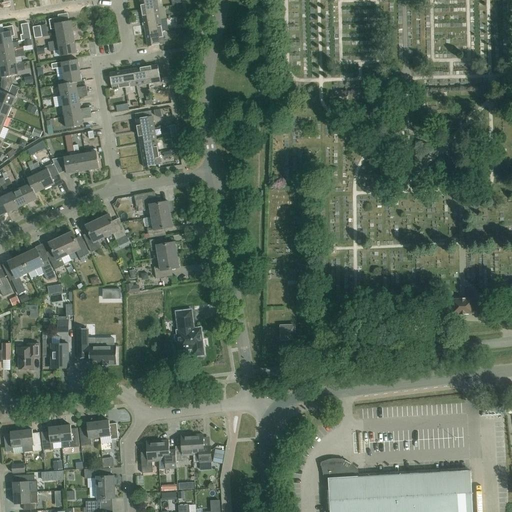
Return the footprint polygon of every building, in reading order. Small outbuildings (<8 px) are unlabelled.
[(139,0),(141,11),(158,8),(156,0),(139,0)] [(160,20),(158,8),(141,11),(143,23),(160,20)] [(184,24),(183,17),(175,18),(176,26),(184,24)] [(56,35),(73,32),(71,21),(59,23),(58,18),(49,20),(50,30),(55,29),(56,35)] [(145,35),(162,32),(160,20),(143,23),(145,35)] [(31,39),(28,24),(21,25),(23,35),(20,35),(21,41),(24,41),(31,39)] [(42,37),(40,26),(33,27),(34,39),(42,37)] [(0,44),(12,43),(11,37),(14,36),(13,27),(3,28),(4,33),(0,33),(0,44)] [(75,43),(73,32),(56,35),(57,41),(47,43),(48,47),(75,43)] [(162,32),(145,35),(147,47),(164,44),(162,32)] [(12,43),(0,44),(0,55),(24,52),(23,47),(13,49),(12,43)] [(76,54),(75,43),(48,47),(49,52),(59,50),(60,57),(76,54)] [(24,52),(0,55),(0,66),(16,64),(15,58),(25,56),(24,52)] [(63,74),(79,71),(77,60),(51,64),(52,69),(62,68),(63,74)] [(5,77),(6,85),(12,85),(10,76),(18,75),(17,71),(24,70),(23,63),(19,63),(16,64),(0,66),(0,70),(1,78),(5,77)] [(157,65),(145,67),(148,84),(160,82),(157,65)] [(133,69),(136,86),(148,84),(145,67),(133,69)] [(124,88),(136,86),(133,69),(121,71),(124,88)] [(81,82),(79,71),(63,74),(64,80),(54,81),(55,86),(59,86),(59,85),(75,82),(75,83),(81,82)] [(124,88),(121,71),(109,73),(112,90),(124,88)] [(59,85),(59,86),(61,96),(87,91),(86,86),(76,88),(75,83),(75,82),(59,85)] [(0,102),(11,107),(15,97),(19,88),(12,85),(6,85),(4,92),(0,90),(0,102)] [(61,96),(63,107),(79,104),(78,98),(88,96),(87,91),(61,96)] [(0,114),(7,117),(11,107),(0,102),(0,114)] [(63,107),(64,117),(91,113),(90,108),(80,109),(79,104),(63,107)] [(91,113),(64,117),(66,128),(83,125),(82,119),(92,118),(91,113)] [(135,119),(137,131),(154,129),(152,116),(135,119)] [(42,131),(34,128),(32,134),(40,138),(42,131)] [(137,131),(139,143),(156,141),(154,129),(137,131)] [(139,143),(142,155),(158,153),(156,141),(139,143)] [(78,172),(88,170),(85,154),(79,155),(78,145),(73,146),(74,153),(78,172)] [(85,154),(88,170),(99,168),(96,149),(91,150),(91,153),(85,154)] [(58,174),(66,171),(66,174),(78,172),(74,153),(69,154),(70,156),(51,160),(53,163),(58,174)] [(158,153),(142,155),(144,167),(160,165),(158,153)] [(17,173),(24,169),(20,160),(13,164),(17,173)] [(58,174),(53,163),(46,167),(47,169),(42,172),(37,163),(33,165),(36,171),(44,189),(54,184),(51,178),(58,174)] [(36,171),(33,165),(29,167),(33,176),(28,178),(27,178),(35,194),(35,193),(44,189),(36,171)] [(26,186),(20,188),(27,204),(37,199),(35,193),(35,194),(27,178),(28,178),(25,172),(20,173),(22,177),(21,177),(26,186)] [(17,208),(27,204),(20,188),(15,191),(9,178),(5,180),(17,208)] [(0,196),(8,213),(17,208),(5,180),(4,180),(6,184),(2,186),(6,195),(1,197),(0,195),(0,196)] [(150,210),(151,218),(170,214),(168,202),(156,204),(155,197),(135,201),(136,207),(138,206),(139,212),(150,210)] [(170,214),(151,218),(153,226),(147,227),(148,234),(144,234),(145,239),(162,236),(161,229),(172,227),(170,214)] [(109,215),(97,220),(105,237),(113,234),(116,241),(127,236),(121,223),(119,219),(112,222),(109,215)] [(98,241),(105,237),(97,220),(85,226),(89,233),(83,236),(91,253),(101,248),(98,241)] [(138,235),(134,230),(128,236),(132,241),(138,235)] [(72,232),(60,237),(68,254),(76,251),(79,258),(89,254),(83,240),(77,243),(72,232)] [(68,254),(60,237),(49,243),(54,254),(48,256),(54,270),(64,265),(61,258),(68,254)] [(158,258),(177,255),(175,242),(163,244),(162,238),(149,240),(151,251),(157,250),(158,258)] [(36,249),(20,256),(28,272),(41,267),(47,281),(55,277),(45,254),(39,256),(36,249)] [(177,255),(158,258),(160,266),(154,267),(156,279),(168,277),(167,270),(179,268),(177,255)] [(19,277),(28,272),(20,256),(8,262),(12,269),(8,271),(18,294),(26,291),(19,277)] [(0,288),(4,296),(12,292),(5,276),(0,278),(0,288)] [(133,286),(133,283),(126,284),(127,294),(139,292),(139,285),(133,286)] [(65,284),(52,287),(54,295),(67,292),(65,284)] [(29,300),(27,294),(19,298),(21,303),(29,300)] [(467,300),(467,299),(457,299),(457,300),(452,300),(452,313),(457,313),(457,314),(468,314),(468,313),(473,313),(473,300),(467,300)] [(194,329),(191,310),(176,312),(178,325),(179,325),(179,330),(177,331),(179,351),(192,349),(193,357),(204,356),(201,328),(194,329)] [(60,321),(58,321),(58,332),(69,332),(69,321),(60,321)] [(295,339),(294,326),(281,327),(281,339),(295,339)] [(87,329),(77,329),(77,345),(86,345),(86,356),(89,356),(89,364),(98,364),(98,366),(107,366),(107,364),(116,364),(116,347),(94,347),(94,338),(87,338),(87,329)] [(10,360),(10,344),(2,344),(2,351),(0,350),(0,369),(1,369),(1,360),(10,360)] [(40,357),(39,344),(27,344),(27,348),(17,348),(17,355),(18,355),(19,369),(33,369),(33,357),(40,357)] [(68,368),(68,344),(50,344),(51,368),(68,368)] [(98,422),(99,437),(110,436),(111,440),(118,439),(116,424),(109,424),(109,420),(98,422)] [(81,446),(91,445),(91,438),(99,437),(98,422),(87,423),(88,437),(83,437),(83,441),(81,442),(81,446)] [(59,426),(61,442),(62,449),(79,447),(77,428),(71,429),(70,425),(59,426)] [(60,442),(61,442),(59,426),(48,428),(49,432),(41,433),(43,451),(61,448),(60,442)] [(32,430),(21,431),(23,446),(24,453),(41,451),(39,433),(33,433),(32,430)] [(13,448),(23,446),(21,431),(10,432),(10,435),(4,435),(6,452),(13,451),(13,448)] [(192,435),(193,455),(199,455),(200,463),(211,462),(210,446),(204,447),(203,434),(192,435)] [(186,456),(193,455),(192,435),(180,436),(181,448),(175,449),(175,453),(176,461),(187,460),(186,456)] [(158,461),(157,441),(146,442),(147,454),(141,455),(142,473),(153,473),(152,462),(158,461)] [(176,461),(175,453),(169,453),(168,441),(157,441),(158,461),(165,461),(165,466),(165,469),(176,469),(176,465),(176,461)] [(214,454),(213,462),(222,463),(223,455),(214,454)] [(338,462),(336,461),(333,462),(331,462),(328,463),(326,463),(323,465),(327,480),(329,480),(331,511),(330,511),(472,511),(472,488),(470,472),(357,478),(357,473),(355,471),(353,469),(351,467),(344,463),(343,463),(341,462),(338,462)] [(25,473),(24,464),(12,465),(12,473),(25,473)] [(97,487),(97,488),(114,487),(114,476),(104,476),(103,469),(93,470),(93,471),(87,471),(88,477),(91,477),(91,487),(97,487)] [(14,493),(29,492),(29,486),(35,486),(34,475),(23,475),(23,482),(13,482),(14,493)] [(114,487),(97,488),(97,499),(115,498),(114,487)] [(29,492),(14,493),(14,504),(23,504),(24,510),(35,510),(35,503),(38,503),(37,492),(29,492)]
